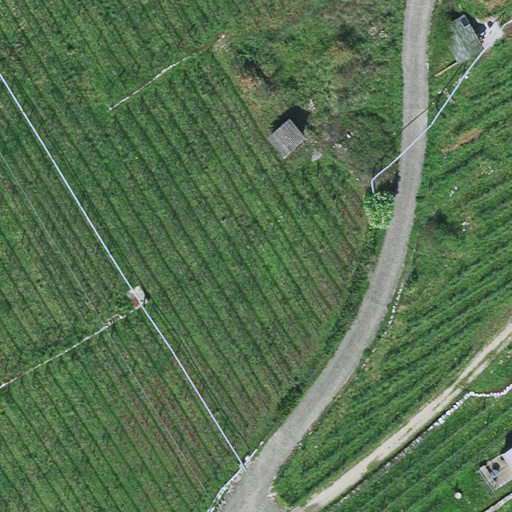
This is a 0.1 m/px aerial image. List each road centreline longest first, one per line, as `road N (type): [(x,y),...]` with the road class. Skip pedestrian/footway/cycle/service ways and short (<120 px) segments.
road 1 (track): [(419,0),(397,190),(356,328),(233,511)]
road 2 (track): [(299,511),(416,426),(511,326)]
